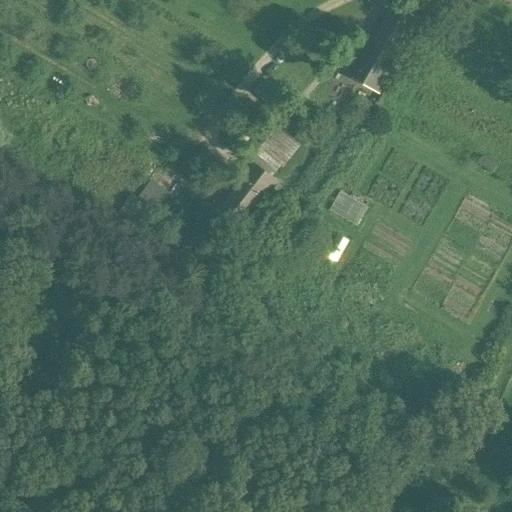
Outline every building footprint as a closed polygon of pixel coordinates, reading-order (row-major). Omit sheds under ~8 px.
[(393,6),(351,78),(378,93),(419,22),(393,6)] [(275,128),(227,188),(248,204),(295,144),(275,128)] [(362,201),(338,190),(330,206),(354,218),(362,201)] [(125,220),(139,200),(131,194),(117,214),(125,220)] [(143,231),(156,211),(148,206),(135,226),(143,231)] [(207,232),(196,233),(198,246),(209,244),(207,232)]
